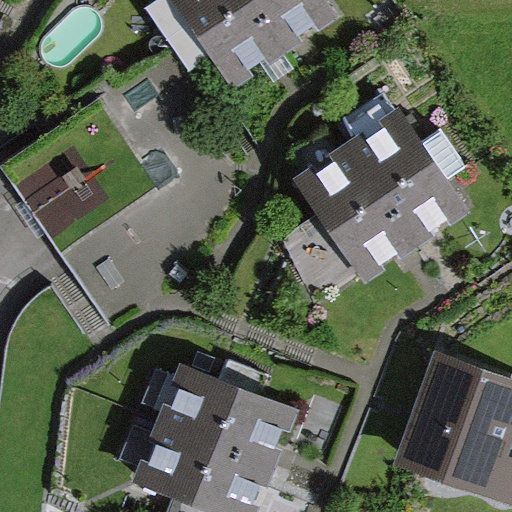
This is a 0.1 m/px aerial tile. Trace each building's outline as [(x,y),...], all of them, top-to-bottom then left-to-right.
[(185,0),(234,73),(283,41),(256,0),(185,0)] [(256,0),(283,41),(332,9),(326,0),(256,0)] [(417,238),(466,204),(401,110),(351,144),(417,238)] [(368,272),(417,238),(351,144),(302,179),(368,272)] [(511,497),(511,450),(507,449),(511,435),(511,369),(436,340),(393,453),(511,497)] [(266,461),(289,403),(189,364),(166,422),(266,461)] [(224,511),(246,511),(266,461),(166,422),(143,480),(224,511)]
